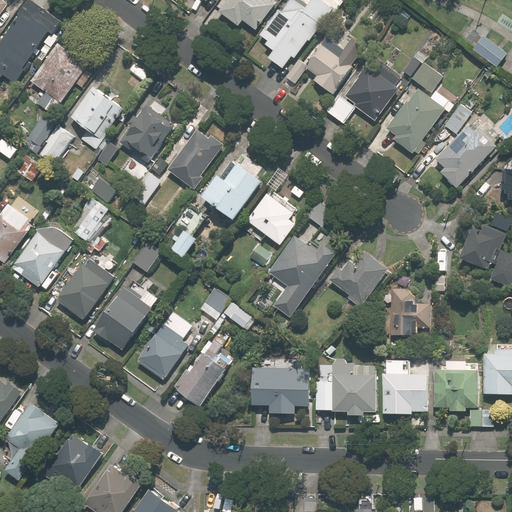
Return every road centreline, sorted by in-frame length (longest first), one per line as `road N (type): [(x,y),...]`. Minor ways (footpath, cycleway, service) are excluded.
road 1 (residential): [(511,461),(213,458),(184,448),(0,319)]
road 2 (residential): [(120,0),(414,215)]
